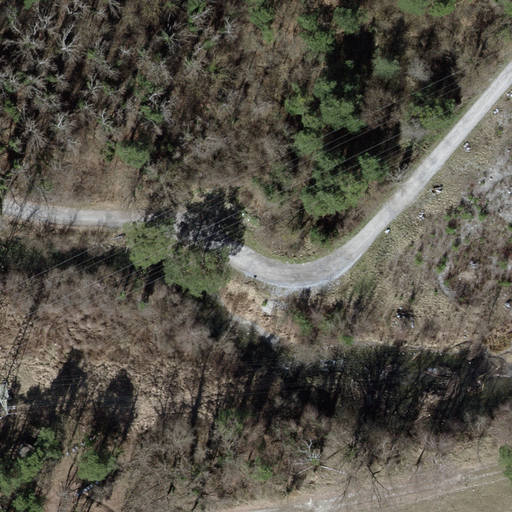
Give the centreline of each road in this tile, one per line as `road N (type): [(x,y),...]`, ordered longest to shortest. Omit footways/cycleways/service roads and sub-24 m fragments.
road 1 (track): [(0,204),(175,224),(293,278),(371,249),(418,176),(511,71)]
road 2 (track): [(264,511),(511,465)]
